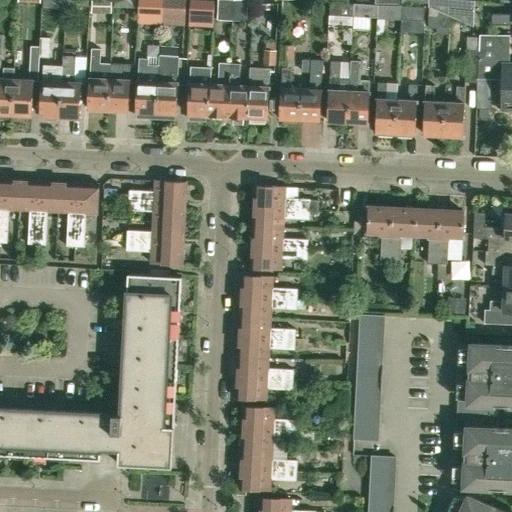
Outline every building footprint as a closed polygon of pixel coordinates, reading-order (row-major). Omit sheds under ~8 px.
[(103,0),(103,12),(112,12),(112,0),(103,0)] [(162,0),(162,8),(161,23),(185,24),(186,0),(162,0)] [(215,1),(201,0),(190,0),(189,24),(214,26),(215,1)] [(233,0),(219,0),(218,19),(233,20),(233,0)] [(248,0),(233,0),(233,20),(248,20),(248,0)] [(428,0),(428,6),(439,11),(450,16),(473,27),(475,1),(460,0),(428,0)] [(353,15),(354,3),(330,2),(330,14),(353,15)] [(378,4),(376,3),(354,3),(353,15),(377,16),(378,4)] [(402,5),(401,4),(378,4),(377,16),(377,24),(385,24),(386,17),(402,18),(402,5)] [(425,19),(426,6),(402,5),(402,18),(401,26),(420,27),(420,19),(425,19)] [(449,34),(450,16),(439,11),(438,16),(430,16),(430,27),(438,27),(437,33),(449,34)] [(511,12),(493,13),(493,23),(511,23),(511,12)] [(479,37),(478,78),(502,78),(502,109),(511,109),(511,62),(508,62),(508,34),(479,34),(479,37)] [(478,78),(479,37),(467,36),(464,81),(477,81),(477,78),(478,78)] [(40,46),(39,59),(49,60),(49,47),(50,40),(40,39),(40,46)] [(294,44),(280,43),(279,57),(293,58),(294,44)] [(31,46),(30,68),(39,69),(39,68),(39,59),(40,46),(31,46)] [(109,109),(111,63),(100,63),(101,48),(91,48),(88,108),(109,109)] [(265,49),(264,63),(276,64),(277,49),(265,49)] [(175,113),(176,113),(179,55),(159,54),(159,64),(156,118),(175,119),(175,113)] [(74,83),(74,66),(75,56),(63,55),(62,69),(59,115),(80,116),(82,83),(74,83)] [(149,58),(139,57),(136,111),(137,111),(137,117),(156,118),(159,64),(148,64),(149,58)] [(320,120),(323,59),(304,58),(303,70),(311,71),(310,82),(312,82),(312,88),(301,87),(300,119),(320,120)] [(340,77),(340,60),(331,60),(328,120),(347,121),(350,77),(340,77)] [(368,122),(369,102),(370,79),(361,79),(362,60),(351,60),(350,78),(350,77),(347,121),(368,122)] [(228,115),(231,62),(220,61),(219,83),(210,83),(208,114),(228,115)] [(249,85),(240,85),(241,63),(231,62),(228,115),(247,116),(249,85)] [(109,109),(128,110),(131,63),(121,63),(121,64),(111,63),(109,109)] [(208,114),(210,83),(211,67),(191,66),(188,113),(190,113),(190,119),(206,120),(206,114),(208,114)] [(12,113),(14,80),(14,68),(3,67),(2,79),(0,78),(0,118),(2,119),(9,117),(9,112),(12,113)] [(62,69),(50,68),(48,68),(39,68),(39,69),(38,81),(42,81),(40,114),(44,114),(44,119),(57,120),(57,115),(59,115),(62,69)] [(266,117),(268,117),(270,70),(250,69),(249,85),(247,116),(250,116),(250,122),(265,123),(266,117)] [(300,119),(301,87),(291,87),(292,71),(282,70),(280,118),(300,119)] [(32,114),(34,81),(29,80),(14,80),(12,113),(32,114)] [(395,136),(397,99),(387,99),(387,83),(378,82),(376,131),(379,131),(378,135),(395,136)] [(416,133),(417,113),(418,84),(409,83),(408,100),(397,99),(395,136),(412,137),(413,133),(416,133)] [(443,134),(445,101),(434,101),(435,85),(426,85),(423,133),(443,134)] [(464,135),(464,115),(466,86),(457,86),(456,102),(445,101),(443,134),(464,135)] [(19,209),(21,179),(1,178),(0,201),(0,241),(7,242),(9,208),(19,209)] [(37,244),(40,180),(21,179),(19,209),(30,209),(28,243),(37,244)] [(58,211),(60,181),(40,180),(37,244),(46,244),(48,210),(58,211)] [(129,199),(185,202),(186,181),(155,180),(154,190),(129,189),(129,199)] [(76,245),(79,182),(60,181),(58,211),(68,211),(67,245),(76,245)] [(79,182),(76,245),(84,246),(86,212),(97,213),(99,183),(79,182)] [(253,205),(310,208),(310,198),(285,197),(286,186),(254,185),(253,205)] [(118,188),(105,188),(105,198),(118,198),(118,188)] [(185,222),(185,202),(129,199),(128,209),(153,211),(153,221),(185,222)] [(309,219),(310,208),(253,205),(252,226),(284,227),(284,217),(309,219)] [(390,260),(392,208),(368,206),(367,230),(381,231),(380,260),(390,260)] [(415,232),(416,209),(392,208),(390,260),(400,261),(401,232),(415,232)] [(437,263),(441,210),(416,209),(415,232),(429,233),(428,262),(437,263)] [(441,210),(437,263),(447,263),(449,234),(463,235),(465,211),(441,210)] [(511,213),(506,213),(505,227),(484,226),(484,212),(474,212),(473,237),(490,238),(490,250),(511,251),(511,213)] [(184,243),(185,222),(153,221),(152,231),(127,229),(127,240),(184,243)] [(283,237),(284,227),(252,226),(251,246),(308,249),(308,239),(283,237)] [(183,263),(184,243),(127,240),(126,250),(151,251),(151,262),(183,263)] [(307,259),(308,249),(251,246),(250,267),(282,268),(282,258),(307,259)] [(511,251),(490,250),(488,250),(486,250),(485,264),(492,265),(492,273),(505,274),(504,287),(511,287),(511,251)] [(0,453),(100,459),(101,449),(119,450),(118,463),(172,466),(182,276),(128,273),(120,413),(0,406),(0,453)] [(241,295),(297,298),(298,288),(273,287),(273,276),(242,274),(241,295)] [(369,282),(358,281),(357,305),(368,305),(369,282)] [(511,287),(504,287),(504,301),(490,300),(490,309),(485,309),(484,323),(511,324),(511,287)] [(297,308),(297,298),(241,295),(240,315),(271,317),(272,307),(297,308)] [(447,312),(465,313),(466,298),(448,297),(447,312)] [(314,299),(297,298),(297,308),(305,309),(314,306),(314,299)] [(384,315),(360,314),(354,438),(378,439),(384,315)] [(271,327),(271,317),(240,315),(239,336),(295,339),(296,328),(271,327)] [(295,349),(295,339),(239,336),(237,356),(269,357),(269,347),(295,349)] [(459,414),(485,415),(485,403),(511,404),(511,344),(471,343),(470,367),(469,367),(468,367),(467,368),(466,368),(465,369),(464,370),(464,371),(464,372),(464,373),(464,375),(465,376),(466,377),(467,378),(468,378),(469,378),(468,402),(460,402),(459,414)] [(268,367),(269,357),(237,356),(236,376),(293,379),(294,369),(268,367)] [(293,389),(293,379),(236,376),(235,397),(267,398),(267,388),(293,389)] [(242,426),(299,429),(300,419),(275,418),(275,407),(244,405),(242,426)] [(511,427),(484,426),(485,415),(459,414),(459,426),(467,426),(466,450),(465,450),(464,450),(463,451),(462,451),(461,452),(460,453),(460,454),(460,455),(460,457),(461,459),(462,460),(463,461),(464,461),(465,461),(464,486),(511,488),(511,427)] [(298,439),(299,429),(242,426),(241,446),(273,448),(273,438),(298,439)] [(299,429),(298,439),(313,440),(313,430),(299,429)] [(272,458),(273,448),(241,446),(240,467),(297,470),(297,460),(272,458)] [(372,455),(368,511),(392,511),(396,456),(372,455)] [(296,480),(297,470),(240,467),(239,487),(271,489),(271,479),(296,480)] [(507,511),(468,495),(460,511),(507,511)] [(292,498),(280,498),(260,497),(259,511),(316,511),(317,510),(292,509),(292,498)]
